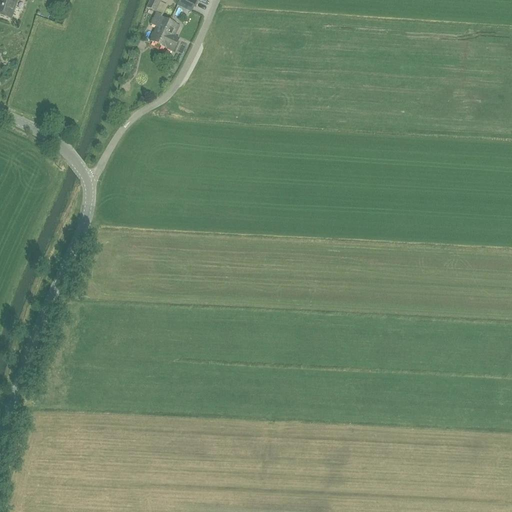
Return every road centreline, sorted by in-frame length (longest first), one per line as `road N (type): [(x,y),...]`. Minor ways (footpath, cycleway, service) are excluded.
road 1 (tertiary): [(0,443),(41,320),(81,237),(91,184)]
road 2 (unclassified): [(91,184),(123,128),(170,93),(215,0)]
